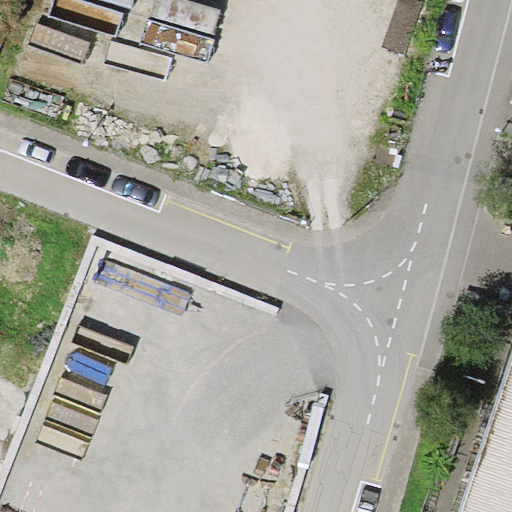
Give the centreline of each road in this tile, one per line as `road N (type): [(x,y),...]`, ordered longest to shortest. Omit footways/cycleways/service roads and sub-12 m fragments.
road 1 (residential): [(0,158),(391,308)]
road 2 (residential): [(391,308),(475,0)]
road 3 (residential): [(332,511),(391,308)]
